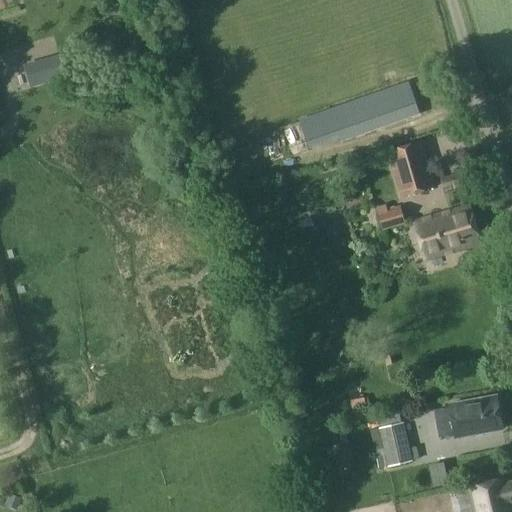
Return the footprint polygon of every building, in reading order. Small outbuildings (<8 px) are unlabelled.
[(0,45),(38,35),(33,17),(0,26),(0,45)] [(132,52),(148,48),(143,26),(127,30),(132,52)] [(61,54),(49,57),(55,80),(67,76),(61,54)] [(15,57),(16,69),(34,68),(33,56),(15,57)] [(342,143),(422,115),(410,82),(299,121),(306,145),(338,134),(342,143)] [(422,144),(389,153),(402,195),(435,186),(422,144)] [(387,206),(377,208),(384,229),(396,227),(395,224),(405,221),(400,207),(388,210),(387,206)] [(427,259),(480,244),(470,206),(416,221),(427,259)] [(446,404),(451,433),(497,423),(492,394),(446,404)] [(389,464),(411,459),(403,424),(381,429),(389,464)] [(511,482),(506,484),(505,480),(470,488),(475,511),(510,511),(509,503),(511,502),(511,482)] [(8,493),(3,503),(15,508),(19,498),(8,493)] [(448,511),(446,499),(375,511),(448,511)]
